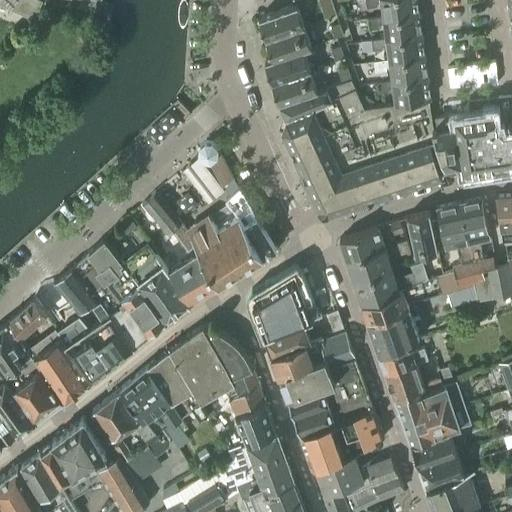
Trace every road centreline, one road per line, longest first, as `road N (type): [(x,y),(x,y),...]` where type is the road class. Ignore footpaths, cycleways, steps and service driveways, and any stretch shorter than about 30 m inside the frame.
road 1 (residential): [(229,97),(207,128),(0,302)]
road 2 (residential): [(423,511),(325,229)]
road 3 (residential): [(222,295),(0,457)]
road 4 (residential): [(495,0),(507,87),(442,96),(429,0)]
road 5 (residential): [(222,295),(242,321),(318,511)]
road 6 (residential): [(325,229),(415,197),(511,182)]
road 7 (residential): [(301,242),(229,97)]
